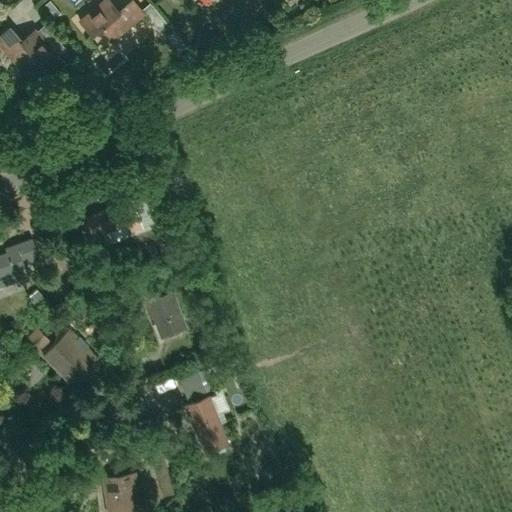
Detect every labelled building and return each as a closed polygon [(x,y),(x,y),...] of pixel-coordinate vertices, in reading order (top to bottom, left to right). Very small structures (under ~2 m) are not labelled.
[(112,40),(144,14),(132,0),(131,0),(118,11),(108,0),(104,0),(79,21),(91,35),(100,27),(112,40)] [(34,30),(21,41),(9,27),(0,34),(0,44),(22,71),(35,60),(43,69),(57,57),(66,49),(60,42),(51,50),(34,30)] [(141,225),(139,220),(130,198),(86,216),(91,229),(99,226),(101,231),(123,222),(127,230),(141,225)] [(7,253),(0,255),(0,284),(26,275),(21,262),(36,256),(30,239),(5,248),(7,253)] [(144,303),(151,323),(155,322),(160,336),(185,326),(172,292),(144,303)] [(70,328),(42,355),(74,388),(101,362),(86,346),(82,350),(74,342),(79,337),(70,328)] [(35,358),(19,343),(4,359),(20,374),(35,358)] [(209,396),(184,407),(188,418),(190,418),(203,452),(227,442),(209,396)] [(138,508),(133,476),(105,480),(110,511),(138,508)]
